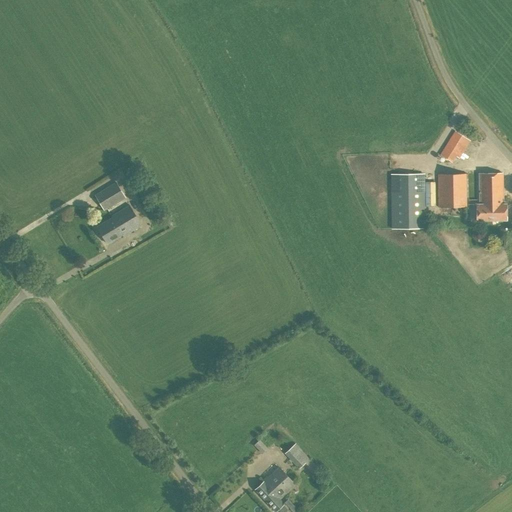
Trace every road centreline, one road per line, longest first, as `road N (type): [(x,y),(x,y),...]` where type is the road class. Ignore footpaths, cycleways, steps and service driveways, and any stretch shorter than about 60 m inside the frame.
road 1 (unclassified): [(209,511),(32,281)]
road 2 (unclassified): [(511,157),(459,99),(417,0)]
